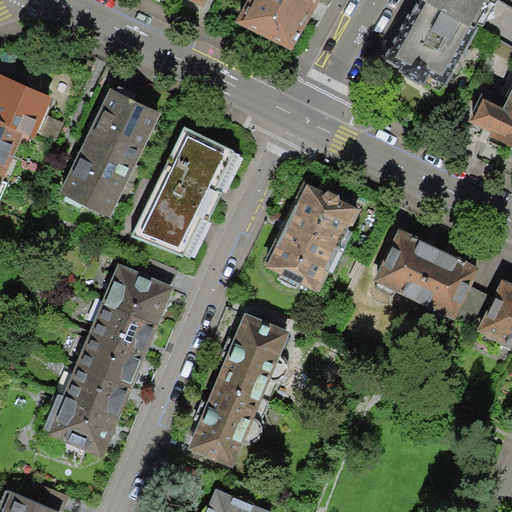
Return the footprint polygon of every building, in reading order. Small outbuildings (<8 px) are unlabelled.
[(292,0),(250,0),(238,22),(288,46),(293,37),(309,9),(292,0)] [(314,0),(313,0),(292,0),(309,9),(314,0)] [(467,42),(486,53),(493,40),(422,0),(417,0),(393,43),(384,60),(400,69),(399,72),(421,84),(425,76),(442,86),(467,42)] [(487,0),(422,0),(493,40),(511,51),(511,14),(487,1),(487,0)] [(0,119),(32,133),(49,96),(2,76),(0,81),(0,119)] [(132,162),(157,112),(137,102),(131,99),(134,94),(133,93),(133,91),(121,85),(120,87),(119,86),(116,92),(112,90),(87,140),(132,162)] [(511,90),(503,108),(500,107),(500,108),(481,98),(470,121),(482,127),(482,128),(491,133),(490,135),(500,140),(511,145),(510,150),(511,150),(511,90)] [(0,149),(11,154),(21,159),(32,133),(0,119),(0,149)] [(234,149),(184,125),(131,234),(182,254),(201,215),(234,149)] [(63,190),(67,192),(64,198),(79,205),(82,200),(87,202),(108,212),(132,162),(87,140),(63,190)] [(0,178),(11,154),(0,149),(0,178)] [(338,200),(337,193),(328,189),(323,192),(316,189),(305,184),(287,222),(336,246),(338,247),(356,208),(338,200)] [(336,246),(287,222),(273,250),(267,262),(282,269),(278,277),(296,286),(299,278),(317,286),(336,246)] [(375,287),(392,296),(396,287),(415,296),(439,247),(430,243),(413,235),(412,236),(400,230),(377,277),(379,278),(375,287)] [(434,305),(429,314),(446,322),(451,313),(467,321),(480,293),(467,287),(476,267),(464,261),(465,260),(447,252),(439,247),(415,296),(434,305)] [(106,301),(155,321),(156,319),(158,318),(159,319),(162,312),(165,305),(163,304),(163,303),(176,269),(145,257),(138,274),(120,267),(106,301)] [(495,346),(499,337),(511,343),(511,284),(503,280),(494,300),(480,293),(467,321),(482,329),(478,338),(495,346)] [(145,344),(155,321),(106,301),(93,332),(141,353),(145,344)] [(231,337),(229,336),(226,345),(222,354),(224,355),(225,357),(226,359),(228,360),(219,380),(258,396),(266,376),(270,378),(274,379),(277,378),(279,377),(281,376),(284,374),(286,371),(286,370),(287,367),(287,363),(285,359),(283,356),(281,354),(279,353),(276,352),(285,331),(247,315),(237,337),(235,336),(234,337),(231,337)] [(79,364),(128,385),(129,382),(130,382),(132,382),(135,376),(138,369),(136,368),(136,366),(141,353),(93,332),(79,364)] [(128,385),(79,364),(66,396),(115,416),(120,403),(128,385)] [(205,400),(203,399),(199,410),(196,417),(197,418),(199,419),(200,421),(201,422),(192,444),(231,460),(240,439),(241,440),(244,441),(247,442),(251,441),(254,439),(257,437),(258,435),(259,433),(260,429),(260,425),(259,423),(257,420),(254,417),(250,416),(258,396),(219,380),(211,400),(209,400),(207,400),(205,400)] [(59,393),(53,407),(46,404),(38,424),(45,427),(37,445),(79,462),(87,445),(100,451),(102,447),(103,446),(104,446),(105,447),(108,440),(111,434),(110,433),(109,432),(109,431),(115,416),(66,396),(59,393)] [(258,505),(264,491),(236,479),(230,493),(215,487),(204,511),(269,511),(271,510),(258,505)] [(30,499),(59,511),(66,495),(37,482),(30,499)] [(30,499),(13,491),(3,511),(58,511),(59,511),(30,499)]
